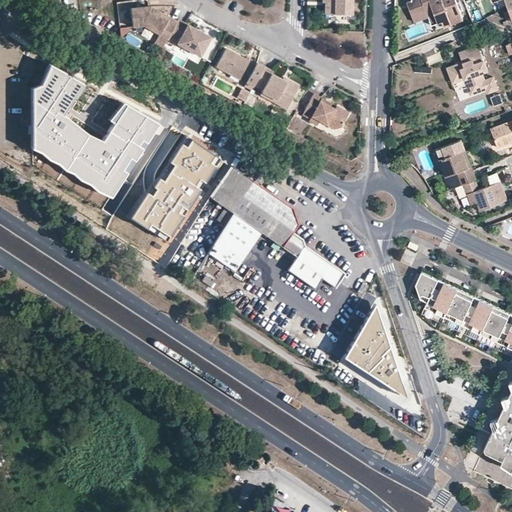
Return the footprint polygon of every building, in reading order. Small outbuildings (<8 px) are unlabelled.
[(321,0),(322,1),(324,1),(328,1),(328,12),(350,13),(350,0),(321,0)] [(463,19),(455,0),(408,0),(406,1),(411,14),(425,8),(426,11),(433,9),(438,22),(442,20),(444,26),(463,19)] [(176,20),(148,5),(129,8),(132,26),(142,25),(159,33),(156,37),(165,41),(169,35),(176,20)] [(428,15),(426,11),(425,8),(411,14),(414,21),(428,15)] [(438,22),(433,9),(426,11),(428,15),(431,24),(438,22)] [(176,20),(169,35),(178,40),(177,43),(201,56),(211,36),(199,29),(198,32),(195,30),(196,28),(178,18),(176,20)] [(165,41),(156,37),(154,41),(163,46),(165,41)] [(481,71),(487,69),(478,44),(458,51),(458,52),(461,61),(462,64),(455,67),(454,64),(446,66),(452,82),(464,77),(467,86),(475,83),(484,80),(486,87),(487,89),(488,91),(497,88),(492,76),(484,79),(481,71)] [(247,79),(254,83),(264,65),(256,61),(255,64),(249,61),(245,58),(227,48),(217,66),(245,81),(247,79)] [(82,84),(49,64),(40,85),(32,88),(32,149),(108,197),(158,123),(122,103),(108,119),(113,123),(101,140),(87,133),(61,113),(82,84)] [(254,83),(253,84),(262,89),(261,90),(276,99),(274,102),(286,109),(299,85),(287,79),(286,81),(282,79),(281,79),(271,73),(273,70),(264,65),(254,83)] [(486,87),(484,80),(475,83),(477,91),(486,87)] [(8,99),(11,85),(6,84),(3,98),(8,99)] [(252,105),(257,94),(241,87),(236,98),(252,105)] [(259,94),(274,102),(276,99),(261,90),(259,94)] [(322,97),(314,93),(303,112),(310,117),(309,119),(318,124),(320,120),(335,128),(341,127),(349,112),(336,106),(335,109),(330,105),(329,105),(320,100),(322,97)] [(502,103),(499,94),(490,97),(493,107),(502,103)] [(511,119),(491,127),(498,146),(511,140),(511,119)] [(219,159),(190,139),(186,146),(180,143),(131,216),(167,240),(219,159)] [(465,149),(461,140),(436,149),(440,159),(461,150),(465,149)] [(468,166),(471,165),(465,149),(461,150),(468,166)] [(477,179),(471,165),(468,166),(461,150),(440,159),(446,175),(457,171),(462,185),(463,184),(476,179),(477,179)] [(292,207),(235,167),(231,165),(211,197),(233,213),(208,252),(218,259),(215,263),(221,267),(224,264),(234,270),(261,232),(296,256),(304,245),(303,238),(292,231),(298,223),(292,207)] [(480,189),(476,179),(463,184),(467,194),(470,192),(474,203),(478,201),(481,210),(508,199),(501,181),(480,189)] [(226,224),(232,215),(223,210),(217,219),(226,224)] [(304,245),(296,256),(287,270),(314,289),(321,279),(334,288),(345,272),(304,245)] [(427,281),(431,273),(421,268),(417,277),(427,281)] [(427,298),(424,304),(511,345),(511,318),(511,322),(507,320),(511,311),(479,296),(475,305),(472,303),(476,294),(443,279),(439,288),(436,286),(440,277),(431,273),(427,281),(417,277),(415,281),(420,291),(422,290),(429,294),(427,298)] [(368,284),(362,281),(357,291),(362,294),(368,284)] [(342,356),(392,388),(400,381),(373,303),(342,356)] [(400,381),(392,388),(405,397),(400,381)] [(511,457),(511,382),(499,410),(502,412),(499,418),(496,416),(483,443),(511,457)] [(482,446),(511,465),(511,457),(483,443),(482,446)]
